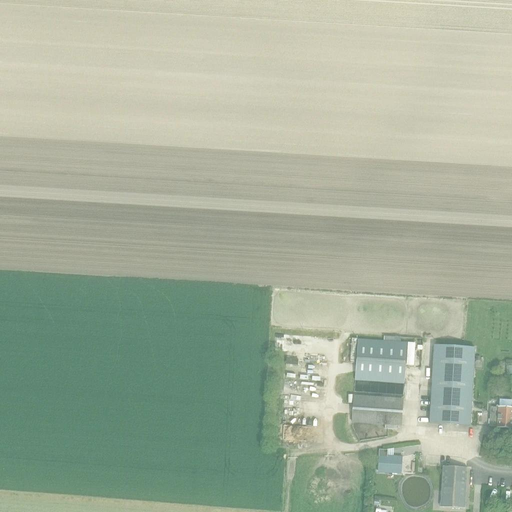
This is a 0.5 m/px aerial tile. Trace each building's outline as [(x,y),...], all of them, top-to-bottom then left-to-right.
[(395,342),(358,339),(355,379),(404,383),(407,343),(400,342),(395,342)] [(429,424),(470,426),(474,348),(434,345),(429,424)] [(485,399),(486,382),(478,382),(477,399),(485,399)] [(403,400),(354,397),(352,422),(401,425),(403,400)] [(490,414),(489,426),(497,427),(511,428),(511,408),(498,407),(490,407),(490,414)] [(379,450),(378,472),(400,473),(401,457),(393,457),(384,456),(385,451),(383,450),(379,450)] [(464,508),(467,468),(443,466),(440,507),(464,508)]
